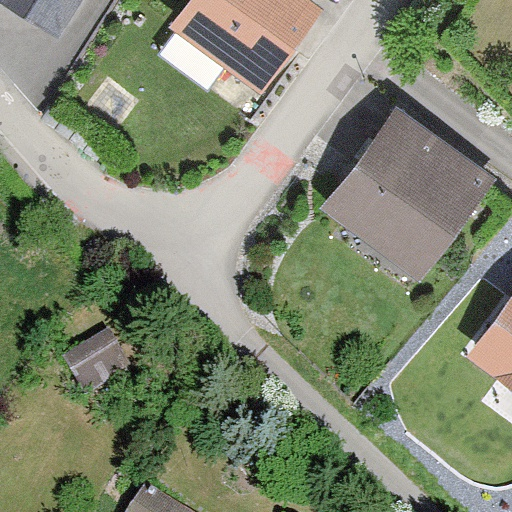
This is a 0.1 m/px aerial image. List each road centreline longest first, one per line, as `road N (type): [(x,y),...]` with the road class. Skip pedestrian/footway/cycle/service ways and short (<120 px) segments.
road 1 (residential): [(173,273),(456,511)]
road 2 (residential): [(173,273),(378,0)]
road 3 (residential): [(0,98),(173,273)]
road 4 (unknown): [(355,30),(511,161)]
